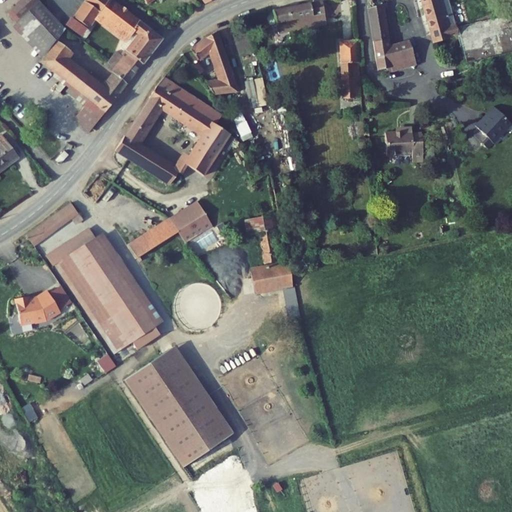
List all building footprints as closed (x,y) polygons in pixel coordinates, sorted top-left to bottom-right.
[(21,0),(16,5),(25,15),(40,0),(21,0)] [(17,22),(48,55),(61,38),(69,26),(44,0),(40,0),(25,15),(17,22)] [(142,34),(129,52),(146,65),(167,37),(120,0),(87,0),(79,11),(95,23),(102,14),(130,36),(136,29),(142,34)] [(301,0),(286,0),(283,0),(286,24),(299,22),(300,30),(305,29),(304,21),(301,0)] [(336,0),(301,0),(304,21),(322,18),(321,14),(328,13),(338,11),(336,0)] [(376,0),(383,56),(392,54),(393,58),(420,52),(415,29),(396,33),(391,0),(376,0)] [(436,0),(444,31),(456,28),(448,0),(436,0)] [(465,27),(458,0),(448,0),(456,28),(465,27)] [(211,27),(198,37),(206,49),(218,40),(230,71),(210,75),(217,87),(247,81),(224,21),(211,27)] [(350,30),(352,88),(368,87),(364,29),(350,30)] [(96,99),(92,104),(103,113),(107,108),(111,111),(146,65),(129,52),(126,55),(115,59),(110,65),(117,71),(105,86),(69,57),(76,49),(61,38),(48,55),(46,58),(69,77),(96,99)] [(206,49),(198,56),(204,66),(213,61),(206,49)] [(167,69),(160,77),(167,81),(172,72),(167,69)] [(160,77),(107,152),(124,163),(132,150),(173,176),(183,161),(143,135),(167,99),(207,125),(188,154),(208,167),(235,125),(219,115),(224,106),(172,72),(167,81),(160,77)] [(65,82),(92,104),(96,99),(69,77),(65,82)] [(486,108),(478,115),(481,117),(490,127),(485,132),(491,139),(497,133),(498,135),(504,128),(502,126),(507,121),(510,122),(511,119),(511,110),(499,97),(488,109),(486,108)] [(82,118),(97,135),(111,111),(107,108),(103,113),(92,104),(82,118)] [(481,117),(475,123),(485,132),(490,127),(481,117)] [(238,122),(208,167),(221,175),(246,137),(238,122)] [(392,130),(394,152),(420,150),(421,158),(431,157),(428,129),(419,130),(418,123),(406,124),(407,128),(392,130)] [(0,142),(0,178),(24,159),(6,137),(0,142)] [(233,178),(222,184),(234,202),(243,197),(250,228),(259,226),(275,223),(284,221),(272,163),(237,184),(233,178)] [(204,191),(175,210),(184,221),(211,204),(204,191)] [(77,193),(31,223),(39,235),(85,206),(77,193)] [(211,204),(184,221),(193,234),(219,216),(211,204)] [(175,210),(129,239),(140,248),(184,221),(175,210)] [(97,217),(55,245),(62,255),(103,227),(97,217)] [(275,223),(259,226),(266,258),(281,255),(275,223)] [(103,227),(62,255),(122,344),(134,336),(140,345),(173,323),(108,224),(103,227)] [(291,253),(281,255),(266,258),(253,261),(259,288),(297,280),(291,253)] [(66,300),(53,279),(43,285),(39,286),(39,287),(35,288),(35,287),(32,285),(21,287),(26,311),(37,308),(41,311),(52,309),(66,300)] [(178,338),(128,371),(187,459),(237,426),(178,338)] [(107,353),(97,359),(105,372),(116,366),(107,353)]
